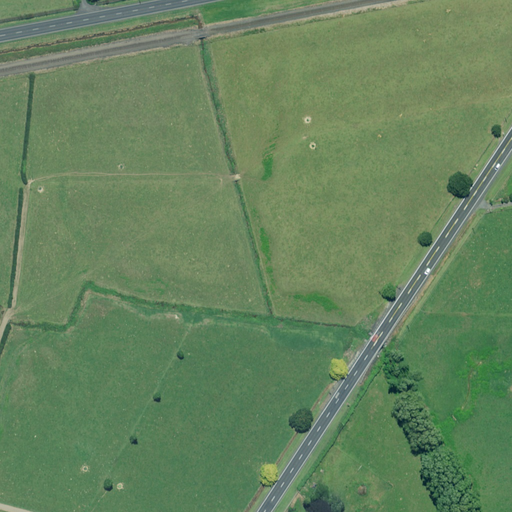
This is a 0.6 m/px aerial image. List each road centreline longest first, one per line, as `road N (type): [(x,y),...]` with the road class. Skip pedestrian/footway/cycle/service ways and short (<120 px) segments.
road 1 (primary): [(268,511),(511,141)]
road 2 (secondary): [(0,35),(188,0)]
